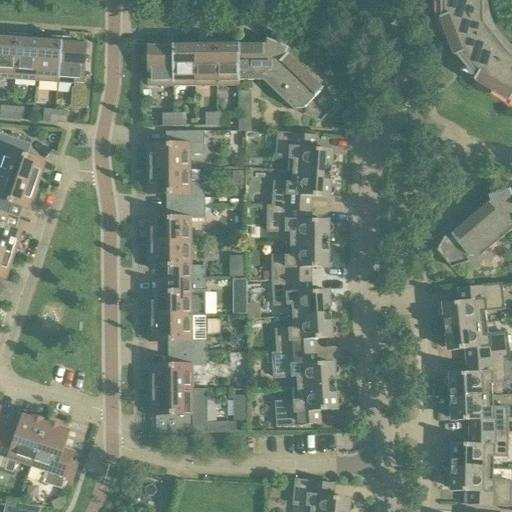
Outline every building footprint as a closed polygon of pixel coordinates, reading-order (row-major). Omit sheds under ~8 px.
[(443,0),(444,16),(439,18),(453,57),(459,55),(477,76),(473,81),(509,102),(511,97),(511,58),(483,24),(481,0),(443,0)] [(8,39),(0,38),(0,78),(15,80),(18,35),(8,34),(8,39)] [(28,35),(18,35),(15,80),(36,82),(39,42),(27,41),(28,35)] [(39,42),(36,82),(58,83),(61,38),(51,37),(51,43),(39,42)] [(61,38),(58,83),(84,85),(87,45),(70,44),(71,39),(61,38)] [(174,87),(173,41),(164,41),(164,47),(147,47),(147,87),(174,87)] [(195,87),(195,47),(183,47),(183,41),(173,41),(174,87),(195,87)] [(207,46),(195,47),(195,87),(217,86),(216,41),(207,41),(207,46)] [(239,81),(238,46),(226,46),(226,41),(216,41),(217,86),(239,86),(239,81)] [(265,46),(238,46),(239,81),(263,81),(292,110),(303,110),(305,111),(303,116),(321,123),(336,107),(329,89),(324,91),(285,54),(287,49),(267,41),(265,46)] [(239,132),(251,132),(251,92),(239,92),(239,132)] [(12,120),(13,108),(1,107),(0,119),(12,120)] [(13,108),(12,120),(23,121),(24,109),(13,108)] [(55,123),(56,111),(44,110),(43,122),(55,123)] [(67,112),(56,111),(55,123),(66,124),(67,112)] [(217,126),(217,114),(205,114),(206,127),(217,126)] [(229,114),(217,114),(217,126),(229,126),(229,114)] [(174,127),(174,115),(162,115),(163,127),(174,127)] [(174,115),(174,127),(186,127),(186,115),(174,115)] [(147,170),(190,170),(190,156),(204,155),(204,132),(174,133),(174,145),(147,145),(147,170)] [(0,162),(0,173),(37,186),(45,163),(20,154),(24,143),(0,134),(0,158),(1,159),(0,162)] [(289,172),(331,175),(332,164),(333,164),(335,163),(336,163),(337,162),(337,161),(337,160),(337,158),(337,157),(336,156),(335,155),(334,154),(333,154),(328,154),(328,151),(315,150),(316,137),(278,134),(276,158),(290,159),(289,172)] [(190,170),(147,170),(147,195),(174,195),(175,207),(205,206),(204,183),(190,184),(190,170)] [(331,175),(289,172),(288,184),(275,183),(273,208),(311,209),(312,197),(324,198),(325,195),(331,196),(332,195),(333,195),(334,194),(335,193),(335,192),(335,191),(335,190),(335,189),(334,188),(333,187),(332,186),(331,186),(331,175)] [(37,186),(0,173),(0,212),(0,213),(4,201),(29,210),(37,186)] [(511,195),(511,196),(510,191),(490,197),(491,202),(450,237),(445,235),(437,252),(451,269),(469,263),(467,258),(469,257),(480,257),(511,231),(511,195)] [(205,206),(175,207),(175,218),(148,219),(148,244),(191,243),(191,219),(205,219),(205,206)] [(311,209),(273,208),(268,208),(268,232),(286,232),(286,245),(329,245),(329,234),(330,234),(331,233),(332,232),(333,232),(333,231),(334,229),(334,228),(333,227),(333,226),(332,225),(330,224),(324,224),(324,221),(311,221),(311,209)] [(0,212),(0,213),(0,212),(0,251),(14,256),(22,232),(0,224),(0,212)] [(233,233),(233,242),(244,242),(244,228),(237,228),(233,233)] [(191,243),(148,244),(148,269),(175,268),(175,280),(205,280),(205,267),(191,267),(191,243)] [(273,257),(273,282),(311,280),(311,268),(323,268),(323,266),(330,266),(331,265),(332,264),(333,263),(333,262),(334,261),(333,260),(333,259),(332,258),(332,257),(331,257),(330,256),(329,256),(329,245),(286,245),(286,257),(273,257)] [(0,277),(6,280),(14,256),(0,251),(0,277)] [(244,255),(231,255),(232,275),(244,275),(244,255)] [(205,280),(175,280),(176,292),(149,292),(149,317),(192,317),(206,317),(205,280)] [(288,306),(288,318),(331,315),(330,304),(331,304),(332,303),(333,303),(334,302),(334,301),(335,300),(335,299),(335,298),(334,297),(334,296),(333,295),(332,294),(330,294),(324,294),(324,292),(311,293),(311,280),(273,282),(274,307),(288,306)] [(445,328),(487,324),(486,311),(504,309),(501,285),(458,290),(460,303),(447,305),(447,307),(442,308),(441,308),(440,309),(439,310),(438,311),(438,312),(438,313),(438,314),(439,315),(439,316),(440,316),(441,317),(442,317),(443,317),(445,328)] [(246,305),(232,305),(232,315),(246,314),(246,305)] [(331,315),(288,318),(289,330),(276,331),(278,355),(316,352),(315,340),(327,339),(327,336),(333,336),(334,335),(336,335),(336,334),(337,332),(337,330),(337,329),(336,328),(335,327),(334,326),(333,326),(332,326),(331,315)] [(176,342),(176,354),(206,354),(206,340),(206,317),(192,317),(149,317),(149,342),(176,342)] [(487,324),(445,328),(446,340),(445,340),(444,340),(443,341),(442,342),(442,343),(442,345),(442,346),(442,347),(443,348),(444,348),(444,349),(446,349),(447,349),(452,349),(452,351),(465,350),(467,362),(504,359),(509,358),(506,334),(489,336),(487,324)] [(316,352),(278,355),(273,355),(274,378),(292,377),(293,390),(336,387),(335,376),(337,375),(338,374),(339,373),(340,371),(340,370),(339,368),(337,367),(337,366),(335,366),(329,366),(329,364),(316,364),(316,352)] [(206,354),(176,354),(176,366),(149,366),(150,391),(193,391),(192,367),(206,366),(206,354)] [(504,359),(467,362),(467,374),(454,375),(454,377),(449,377),(448,378),(446,378),(446,379),(445,380),(445,381),(445,382),(445,384),(445,385),(446,386),(447,387),(448,387),(449,387),(450,398),(493,396),(492,384),(505,383),(504,359)] [(336,387),(293,390),(294,402),(276,404),(278,427),(320,425),(320,411),(332,411),(332,408),(338,408),(339,407),(340,406),(341,405),(342,404),(342,403),(342,402),(342,401),(341,400),(340,399),(339,398),(338,398),(337,398),(336,387)] [(206,390),(193,391),(150,391),(150,416),(177,416),(177,428),(207,427),(207,404),(206,390)] [(232,396),(232,422),(245,422),(245,396),(232,396)] [(493,396),(450,398),(451,410),(449,410),(448,410),(447,411),(446,412),(446,413),(446,415),(446,416),(447,417),(447,418),(448,418),(449,419),(450,419),(456,419),(456,422),(469,421),(470,433),(508,433),(507,408),(493,409),(493,396)] [(14,442),(3,438),(0,446),(0,469),(13,473),(17,462),(31,467),(46,424),(43,423),(42,420),(34,417),(31,419),(23,417),(14,442)] [(48,425),(46,424),(31,467),(46,472),(42,483),(62,490),(71,461),(60,457),(68,432),(60,429),(59,426),(51,423),(48,425)] [(508,433),(470,433),(469,445),(457,445),(457,447),(451,447),(450,448),(448,448),(447,449),(447,450),(446,451),(446,452),(447,454),(447,455),(448,456),(449,457),(450,457),(451,457),(451,468),(493,469),(494,457),(507,457),(508,433)] [(493,469),(451,468),(450,479),(449,480),(448,480),(447,481),(446,481),(446,483),(445,484),(446,485),(446,486),(446,487),(447,488),(448,489),(449,489),(450,489),(455,489),(455,492),(468,492),(468,505),(511,507),(511,482),(493,482),(493,469)] [(351,511),(352,511),(353,511),(353,510),(354,509),(354,508),(354,507),(354,505),(353,504),(351,503),(345,502),(345,499),(332,498),(334,485),(296,481),(294,505),(307,507),(306,511),(351,511)] [(7,500),(4,511),(39,511),(41,506),(7,500)]
